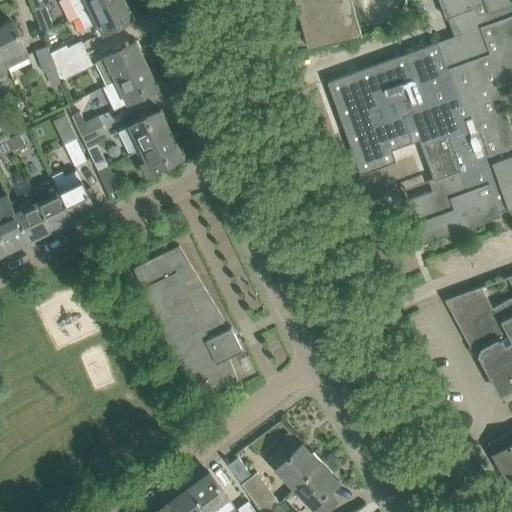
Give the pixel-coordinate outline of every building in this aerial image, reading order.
[(70,0),(73,5),(79,17),(112,0),(70,0)] [(125,0),(112,0),(79,17),(84,28),(92,24),(98,36),(134,18),(125,0)] [(295,0),(308,47),(361,33),(351,0),(295,0)] [(454,35),(423,47),(404,54),(414,80),(403,84),(413,110),(402,114),(412,142),(420,139),(434,177),(428,179),(433,190),(407,199),(412,214),(421,211),(424,219),(415,222),(423,243),(474,225),(473,222),(498,213),(499,215),(500,215),(499,212),(509,209),(510,212),(511,211),(510,208),(511,207),(511,148),(511,146),(511,129),(505,109),(511,106),(511,79),(511,76),(511,75),(511,46),(511,14),(509,16),(506,7),(511,4),(511,0),(439,0),(446,18),(448,17),(454,35)] [(34,9),(41,31),(53,27),(45,5),(34,9)] [(3,27),(0,28),(0,53),(7,67),(29,56),(12,21),(2,26),(3,27)] [(136,41),(95,61),(106,84),(148,64),(136,41)] [(52,57),(55,67),(56,68),(82,56),(77,45),(52,57)] [(35,50),(43,72),(55,67),(52,57),(47,46),(35,50)] [(82,56),(56,68),(60,80),(87,67),(82,56)] [(148,64),(106,84),(111,94),(107,96),(114,109),(159,87),(148,64)] [(372,84),(367,71),(348,79),(354,92),(372,84)] [(71,114),(82,137),(104,127),(98,115),(85,122),(79,110),(71,114)] [(161,110),(125,128),(119,132),(129,154),(136,151),(172,133),(161,110)] [(104,127),(82,137),(87,148),(109,137),(104,127)] [(19,133),(7,139),(12,149),(24,143),(19,133)] [(172,133),(136,151),(147,174),(183,156),(172,133)] [(67,145),(65,145),(74,165),(86,160),(76,138),(66,143),(67,145)] [(0,141),(0,154),(12,149),(7,139),(0,141)] [(108,166),(97,171),(108,194),(119,188),(108,166)] [(51,176),(53,178),(59,192),(60,191),(73,218),(95,207),(94,206),(98,204),(90,188),(87,190),(77,169),(63,176),(60,171),(51,176)] [(53,178),(31,189),(51,228),(73,218),(60,191),(59,192),(53,178)] [(32,191),(11,201),(30,239),(51,228),(31,189),(32,191)] [(7,194),(0,196),(0,233),(8,249),(30,239),(11,201),(10,201),(7,194)] [(0,253),(8,249),(0,233),(0,253)] [(133,267),(141,285),(197,399),(238,379),(229,356),(242,349),(231,326),(229,327),(179,245),(133,267)] [(511,274),(445,299),(473,354),(474,357),(475,356),(474,354),(478,352),(501,393),(511,386),(511,274)] [(511,429),(510,431),(511,433),(511,443),(495,454),(508,476),(511,473),(511,429)] [(266,458),(276,468),(275,468),(294,488),(321,463),(302,443),(301,445),(288,431),(283,436),(286,440),(266,458)] [(238,457),(227,464),(239,480),(262,511),(268,511),(279,502),(257,472),(251,476),(238,457)] [(321,463),(294,488),(312,507),(313,507),(318,511),(325,511),(337,502),(328,493),(339,482),(321,463)] [(209,472),(189,487),(207,511),(226,511),(234,506),(209,472)] [(207,511),(189,487),(169,501),(177,511),(207,511)] [(177,511),(169,501),(155,511),(177,511)] [(237,509),(239,511),(255,511),(248,501),(237,509)]
